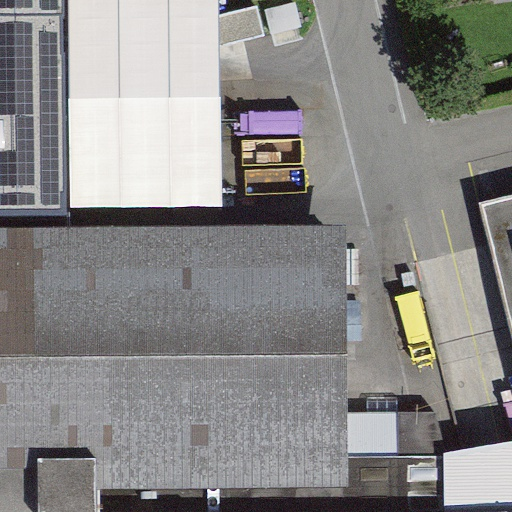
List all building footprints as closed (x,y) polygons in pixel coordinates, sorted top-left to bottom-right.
[(66,0),(0,0),(0,16),(67,16),(66,0)] [(267,10),(273,33),(303,26),(298,3),(267,10)] [(206,19),(213,49),(266,36),(259,6),(206,19)] [(67,16),(0,16),(0,214),(69,213),(67,16)] [(0,511),(511,511),(511,198),(482,206),(511,327),(511,511),(446,511),(445,455),(434,413),(339,414),(338,257),(0,260),(0,511)] [(0,260),(338,257),(337,226),(0,229),(0,260)] [(446,511),(511,511),(511,443),(445,455),(446,511)]
